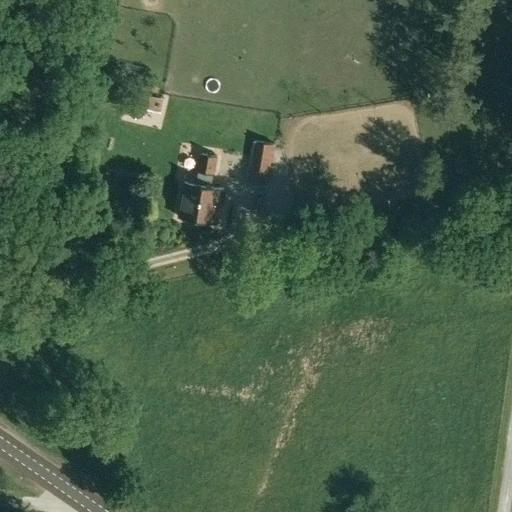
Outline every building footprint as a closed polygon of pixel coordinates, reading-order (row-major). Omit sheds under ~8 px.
[(33,68),(26,94),(52,100),(58,75),(33,68)] [(134,92),(131,105),(159,113),(162,99),(134,92)] [(256,140),(249,180),(269,184),(276,144),(256,140)] [(199,172),(215,175),(218,156),(202,154),(199,172)] [(224,189),(213,187),(185,181),(178,217),(217,224),(224,189)]
